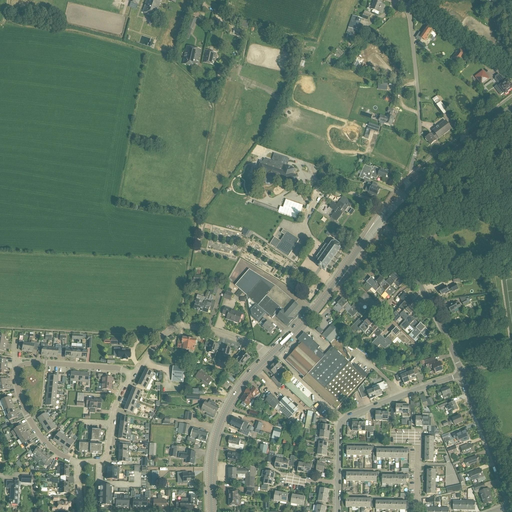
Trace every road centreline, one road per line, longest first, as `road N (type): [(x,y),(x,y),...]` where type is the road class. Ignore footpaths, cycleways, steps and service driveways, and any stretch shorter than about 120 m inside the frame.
road 1 (track): [(180,325),(213,102),(168,55),(4,18)]
road 2 (residential): [(337,482),(344,418),(462,374)]
road 3 (unclassified): [(419,181),(411,172),(418,125),(408,7)]
road 4 (secondary): [(211,511),(218,428),(268,357)]
road 5 (residential): [(132,375),(180,325),(258,346),(268,357)]
road 6 (track): [(396,242),(511,152)]
road 7 (residential): [(511,505),(462,374)]
road 8 (unclassified): [(408,7),(511,76)]
road 9 (residential): [(445,336),(418,347),(384,314),(417,281)]
road 10 (residential): [(78,463),(52,449),(29,420),(19,366)]
